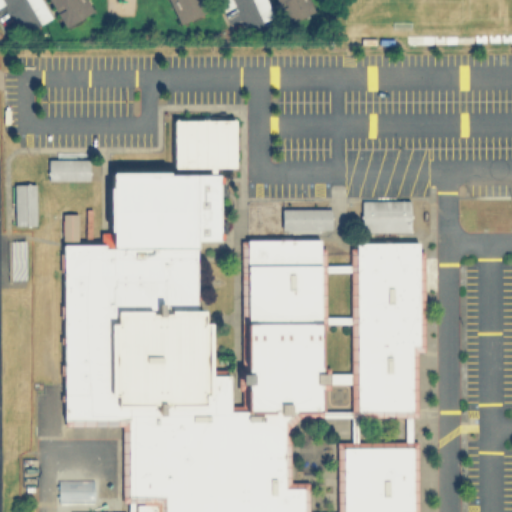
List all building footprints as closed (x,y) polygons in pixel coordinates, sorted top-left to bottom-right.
[(50,17),(40,0),(25,0),(38,23),(50,17)] [(92,9),(86,0),(49,0),(64,26),(92,9)] [(207,9),(202,0),(167,0),(178,23),(207,9)] [(230,0),(215,0),(221,11),(233,5),(230,0)] [(264,0),(250,0),(260,21),(272,16),(264,0)] [(314,10),(309,0),(273,0),(284,24),(314,10)] [(99,244),(99,230),(108,230),(108,186),(111,186),(111,171),(166,171),(166,174),(210,174),(210,166),(173,166),(173,119),(234,119),(234,166),(215,166),(215,174),(218,174),(218,175),(222,175),(222,182),(218,182),(218,240),(196,240),(196,308),(203,308),(203,322),(209,322),(209,374),(228,374),(228,410),(244,410),(244,389),(236,389),(236,373),(240,373),(240,239),(319,239),(319,248),(324,248),(324,263),(349,263),(349,248),(355,248),(355,242),(417,242),(417,249),(422,249),(422,349),(416,349),(416,415),(411,415),(411,440),(416,440),(416,511),(127,511),(127,501),(120,501),(120,424),(62,424),(62,244),(99,244)] [(46,158),(87,158),(87,178),(46,178),(46,158)] [(13,182),(35,182),(35,223),(13,223),(13,182)] [(473,206),(482,206),(482,182),(507,182),(507,206),(511,206),(511,227),(473,227),(473,206)] [(360,199),(409,199),(409,231),(360,231),(360,199)] [(280,208),(330,208),(330,228),(280,228),(280,208)] [(61,213),(78,213),(78,243),(61,243),(61,213)]
